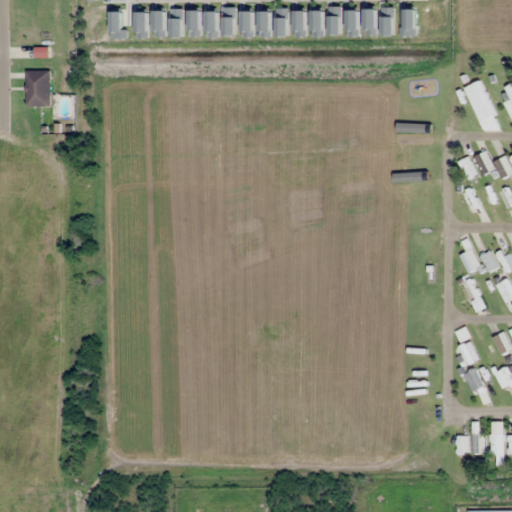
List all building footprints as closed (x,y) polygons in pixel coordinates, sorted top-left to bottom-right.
[(36,56),(48,56),(48,48),(36,48),(36,56)] [(26,106),(50,106),(50,70),(26,70),(26,106)] [(464,87),(480,123),(496,115),(480,80),(464,87)] [(492,162),(486,150),(475,156),(484,174),(497,168),(502,179),(511,173),(511,171),(505,156),(492,162)] [(459,160),(467,179),(477,175),(469,156),(459,160)] [(498,191),(511,220),(511,193),(508,186),(498,191)] [(486,219),(472,187),(462,192),(477,223),(486,219)] [(483,262),(468,248),(459,258),(473,272),(483,262)] [(511,261),(504,248),(495,254),(507,273),(511,269),(511,261)] [(482,255),(489,271),(498,268),(491,251),(482,255)] [(472,303),(481,297),(470,279),(460,285),(472,303)] [(511,299),(511,298),(511,285),(510,279),(498,283),(505,306),(511,304),(511,299)] [(471,336),(465,326),(455,332),(461,342),(471,336)] [(466,364),(478,360),(471,341),(459,346),(466,364)] [(481,346),(489,362),(498,358),(490,342),(481,346)] [(464,374),(473,392),(484,387),(475,369),(464,374)] [(485,453),(485,434),(473,434),(473,453),(485,453)] [(504,434),(491,434),(490,455),(504,455),(504,434)] [(469,436),(457,436),(457,454),(469,454),(469,436)]
